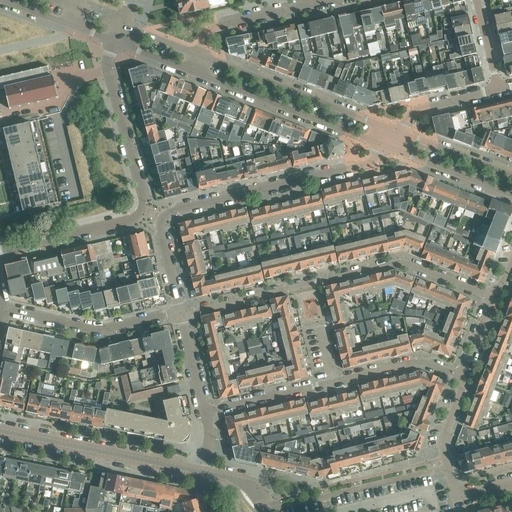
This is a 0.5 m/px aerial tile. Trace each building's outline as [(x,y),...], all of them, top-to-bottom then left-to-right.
[(199,10),(209,8),(208,7),(216,5),(216,6),(221,5),(220,4),(228,2),(227,0),(177,0),(178,0),(176,0),(180,14),(189,13),(200,11),(199,10)] [(412,0),(413,0),(410,1),(415,21),(416,21),(417,25),(425,24),(419,0),(412,0)] [(419,0),(425,24),(426,23),(428,30),(433,29),(430,18),(429,14),(432,13),(429,0),(419,0)] [(429,0),(432,13),(433,18),(440,16),(440,18),(443,17),(441,7),(439,0),(429,0)] [(402,3),(407,23),(415,21),(410,1),(402,3)] [(395,26),(396,30),(401,29),(398,19),(404,18),(400,3),(390,5),(395,26)] [(395,26),(390,5),(380,8),(384,23),(385,29),(395,26)] [(370,10),(373,25),(384,23),(380,8),(379,8),(379,7),(375,8),(375,9),(370,10)] [(375,32),(373,25),(370,10),(365,11),(365,10),(360,11),(360,12),(359,13),(363,28),(364,35),(375,32)] [(494,17),(493,17),(494,23),(495,22),(496,25),(511,21),(511,16),(511,17),(509,11),(493,15),(494,17)] [(349,15),(356,46),(362,45),(358,29),(363,28),(359,13),(358,13),(357,12),(353,13),(354,14),(349,15)] [(349,38),(350,44),(343,46),(345,55),(347,55),(348,59),(359,57),(358,52),(356,46),(349,15),(345,16),(345,14),(338,16),(343,39),(349,38)] [(467,15),(467,14),(446,19),(447,24),(451,23),(452,29),(470,25),(468,18),(467,18),(467,15)] [(324,19),(327,34),(332,33),(334,39),(332,39),(333,45),(339,44),(333,18),(328,20),(328,19),(324,19)] [(315,23),(323,57),(328,58),(323,35),(327,34),(324,19),(320,20),(320,21),(315,23)] [(496,30),(497,35),(511,31),(511,21),(496,25),(497,28),(496,30)] [(306,24),(309,39),(314,37),(318,52),(316,52),(316,55),(323,57),(315,23),(310,24),(310,23),(306,24)] [(298,40),(295,27),(294,25),(293,25),(292,24),(290,25),(289,26),(284,27),(288,43),(298,40)] [(309,39),(306,24),(302,25),(302,26),(297,27),(303,54),(310,53),(308,48),(306,49),(304,40),(309,39)] [(470,25),(452,29),(454,36),(448,37),(448,34),(443,35),(444,42),(448,41),(471,35),(472,35),(470,25)] [(278,29),(273,30),(277,42),(278,50),(282,50),(283,47),(282,46),(281,44),(288,43),(284,27),(282,28),(281,27),(279,27),(278,29)] [(277,42),(273,30),(272,30),(271,29),(269,30),(268,31),(263,32),(262,31),(259,32),(259,33),(257,34),(259,42),(267,40),(268,44),(272,43),(273,49),(278,50),(277,42)] [(511,31),(497,35),(498,41),(500,41),(500,45),(511,42),(511,31)] [(236,47),(247,45),(246,39),(249,38),(248,34),(226,39),(227,46),(227,47),(236,45),(236,47)] [(418,46),(422,45),(421,40),(419,34),(410,36),(413,47),(418,46)] [(471,35),(448,41),(449,45),(453,44),(454,49),(475,44),(474,41),(473,41),(472,37),(471,35)] [(500,48),(501,54),(502,54),(503,55),(511,52),(511,42),(500,45),(501,48),(500,48)] [(450,60),(456,58),(476,54),(475,49),(476,49),(475,44),(454,49),(455,54),(449,55),(450,60)] [(249,53),(249,52),(247,45),(236,47),(236,45),(227,47),(227,48),(229,54),(246,61),(247,60),(249,53)] [(274,70),(275,71),(282,50),(278,50),(276,56),(273,55),(272,58),(264,55),(260,65),(261,65),(261,66),(265,68),(266,67),(270,69),(270,70),(274,71),(274,70)] [(284,74),(285,75),(291,60),(285,57),(288,51),(282,50),(275,71),(280,73),(284,75),(284,74)] [(409,57),(409,56),(408,50),(398,52),(399,58),(401,64),(403,63),(402,59),(409,57)] [(247,60),(255,63),(258,55),(250,52),(249,52),(249,53),(247,60)] [(301,64),(296,62),(300,52),(294,52),(291,60),(285,75),(290,76),(290,77),(294,79),(294,78),(295,79),(301,64)] [(306,84),(311,70),(306,68),(311,57),(310,53),(303,54),(304,57),(305,60),(297,79),(302,81),(301,82),(306,84)] [(511,54),(503,57),(503,59),(504,67),(511,64),(511,54)] [(472,56),(468,57),(474,84),(483,82),(480,68),(475,69),(472,56)] [(462,72),(465,86),(474,84),(468,57),(464,58),(467,71),(462,72)] [(315,86),(325,60),(318,58),(317,63),(319,63),(316,72),(311,70),(306,84),(310,85),(310,84),(315,86)] [(323,90),(328,76),(324,75),(327,65),(330,66),(330,61),(325,60),(315,86),(320,88),(319,89),(323,90)] [(454,61),(450,62),(456,88),(465,86),(462,72),(457,73),(454,61)] [(447,87),(447,90),(456,88),(450,62),(446,63),(449,75),(443,76),(447,87)] [(328,91),(332,93),(343,64),(339,63),(333,78),(328,76),(323,90),(327,92),(328,91)] [(338,96),(342,98),(348,84),(343,82),(350,64),(345,65),(334,93),(339,95),(338,96)] [(412,75),(414,80),(417,95),(422,94),(422,93),(426,92),(420,65),(414,67),(416,74),(412,75)] [(431,67),(434,76),(437,90),(447,87),(443,76),(441,65),(431,67)] [(0,89),(4,88),(50,76),(48,68),(48,66),(2,77),(0,77),(0,89)] [(144,68),(143,66),(128,70),(133,88),(135,88),(144,85),(159,81),(162,73),(152,69),(151,69),(147,70),(146,67),(144,68)] [(394,74),(393,75),(399,102),(409,99),(409,96),(406,85),(401,87),(397,70),(393,71),(394,74)] [(417,95),(414,80),(409,82),(407,71),(403,72),(406,85),(409,96),(413,95),(413,96),(417,95)] [(424,72),(428,92),(433,90),(433,91),(437,90),(434,76),(429,77),(428,71),(424,72)] [(374,73),(382,104),(382,106),(391,104),(386,84),(381,85),(378,72),(374,73)] [(364,105),(369,107),(382,104),(374,73),(371,74),(372,84),(373,84),(370,91),(365,89),(360,104),(362,105),(364,105)] [(355,103),(360,104),(365,89),(367,84),(361,82),(364,75),(361,74),(360,78),(351,100),(356,102),(355,103)] [(169,77),(164,75),(158,91),(168,95),(174,79),(173,79),(173,77),(170,76),(169,77)] [(386,84),(391,104),(399,102),(393,75),(389,75),(391,83),(386,84)] [(52,76),(50,76),(4,88),(9,109),(57,97),(52,76)] [(347,98),(351,100),(360,78),(356,77),(355,80),(355,79),(352,85),(348,84),(342,98),(347,99),(347,98)] [(174,79),(168,95),(178,99),(184,83),(183,83),(183,81),(180,80),(179,81),(174,79)] [(184,83),(178,99),(188,102),(194,87),(190,85),(190,84),(187,82),(186,84),(184,83)] [(138,101),(142,113),(148,111),(147,108),(146,105),(149,104),(144,85),(135,88),(135,89),(134,90),(134,93),(136,93),(137,97),(136,98),(137,101),(138,101)] [(194,87),(188,102),(199,107),(205,91),(200,89),(200,87),(197,87),(196,88),(194,87)] [(214,94),(207,92),(200,110),(213,115),(214,112),(220,97),(219,96),(219,95),(215,93),(214,94)] [(151,107),(152,107),(156,109),(160,98),(155,96),(153,101),(151,107)] [(222,97),(220,97),(214,112),(224,116),(231,101),(226,99),(225,97),(223,96),(222,97)] [(231,101),(224,116),(223,121),(228,123),(229,118),(235,120),(241,104),(236,101),(235,103),(231,101)] [(499,103),(504,128),(509,127),(507,118),(511,117),(508,101),(499,103)] [(504,128),(499,103),(487,106),(491,121),(496,120),(498,129),(504,128)] [(252,108),(241,104),(235,120),(245,125),(252,108)] [(164,105),(162,111),(160,115),(165,117),(168,107),(164,105)] [(491,121),(487,106),(478,108),(481,124),(483,128),(488,127),(486,122),(491,121)] [(147,134),(148,135),(157,132),(152,114),(154,114),(160,116),(160,115),(162,111),(156,109),(152,107),(151,110),(148,111),(142,113),(144,122),(143,123),(144,126),(146,126),(146,130),(145,131),(146,134),(147,134)] [(481,124),(478,108),(468,110),(473,131),(478,130),(477,125),(481,124)] [(253,109),(253,110),(247,125),(257,129),(263,113),(259,111),(259,110),(256,109),(254,110),(253,109)] [(433,120),(436,132),(437,134),(475,149),(479,138),(473,136),(466,133),(465,129),(470,128),(466,111),(434,118),(433,120)] [(183,116),(173,112),(171,117),(181,121),(183,116)] [(265,114),(263,113),(257,129),(268,133),(274,117),(269,116),(270,114),(265,113),(265,114)] [(194,120),(183,116),(181,121),(192,126),(194,120)] [(166,117),(165,130),(176,127),(178,122),(166,117)] [(279,119),(274,117),(268,133),(278,137),(284,121),(283,121),(283,119),(280,118),(279,119)] [(38,120),(16,125),(19,136),(40,130),(38,120)] [(286,122),(284,121),(278,137),(288,141),(290,138),(289,137),(294,125),(290,123),(289,122),(287,121),(286,122)] [(178,122),(176,127),(176,128),(189,133),(191,127),(178,122)] [(71,131),(79,129),(78,123),(70,126),(66,126),(68,132),(71,131)] [(0,140),(19,136),(16,125),(0,129),(0,140)] [(295,126),(294,125),(289,137),(290,138),(298,141),(300,137),(307,140),(310,131),(308,131),(308,129),(305,128),(304,129),(299,127),(299,126),(296,125),(295,126)] [(190,136),(196,137),(198,131),(193,128),(190,136)] [(79,129),(71,131),(68,132),(69,138),(72,137),(81,135),(79,129)] [(21,146),(43,141),(40,130),(19,136),(21,146)] [(216,139),(216,138),(218,134),(208,130),(205,137),(216,139)] [(157,132),(148,135),(149,140),(148,142),(149,144),(150,145),(151,145),(166,142),(163,131),(157,132)] [(490,150),(496,135),(490,133),(485,131),(485,133),(482,132),(480,137),(483,138),(479,146),(481,147),(481,148),(484,149),(485,148),(490,150)] [(218,132),(218,134),(216,138),(227,141),(229,136),(218,132)] [(321,136),(313,132),(310,141),(318,144),(321,136)] [(229,134),(229,136),(227,141),(227,142),(228,141),(230,141),(235,142),(238,142),(240,138),(229,134)] [(82,141),(81,135),(72,137),(69,138),(71,144),(74,143),(82,141)] [(321,136),(318,144),(320,145),(320,146),(323,159),(327,159),(342,156),(343,143),(322,135),(321,136)] [(500,154),(506,139),(497,135),(496,135),(490,150),(495,152),(495,153),(498,154),(499,154),(500,154)] [(0,150),(21,146),(19,136),(0,140),(0,150)] [(194,148),(199,147),(197,139),(187,139),(190,155),(195,154),(194,148)] [(207,140),(197,139),(199,147),(199,148),(206,146),(208,147),(207,140)] [(511,141),(506,139),(500,154),(501,154),(502,156),(505,157),(506,156),(510,158),(511,153),(511,141)] [(153,155),(175,150),(173,140),(166,142),(151,145),(152,150),(151,150),(152,155),(153,155)] [(45,151),(43,141),(21,146),(24,156),(45,151)] [(75,149),(84,147),(82,141),(74,143),(71,144),(72,150),(75,149)] [(234,158),(239,179),(242,179),(244,179),(248,179),(248,177),(243,156),(238,157),(238,156),(237,156),(236,153),(239,152),(237,148),(236,148),(235,142),(230,141),(230,142),(231,147),(234,158)] [(291,167),(286,146),(279,145),(282,157),(281,158),(281,159),(275,161),(277,170),(279,170),(280,171),(283,170),(284,169),(291,167)] [(0,150),(0,153),(2,161),(24,156),(21,146),(0,150)] [(270,155),(265,157),(268,172),(270,172),(271,173),(274,172),(275,171),(277,170),(275,161),(273,155),(274,154),(272,146),(268,146),(270,155)] [(286,146),(291,167),(298,166),(304,165),(304,164),(307,163),(305,154),(298,156),(297,152),(296,152),(294,147),(286,146)] [(312,153),(305,154),(307,163),(311,162),(311,163),(317,162),(317,161),(323,159),(320,146),(311,148),(312,153)] [(84,147),(75,149),(72,150),(73,155),(77,155),(85,153),(84,147)] [(156,165),(156,166),(172,161),(171,156),(182,153),(181,148),(175,150),(153,155),(155,160),(153,160),(155,165),(156,165)] [(26,166),(48,161),(45,151),(24,156),(26,166)] [(85,153),(77,155),(73,155),(75,161),(78,161),(86,159),(85,153)] [(243,156),(248,177),(252,176),(253,177),(256,176),(257,175),(258,175),(254,159),(250,160),(248,153),(243,154),(243,156)] [(26,166),(24,156),(2,161),(4,172),(26,166)] [(266,173),(268,172),(265,157),(256,159),(260,174),(261,174),(262,175),(265,174),(266,173)] [(225,161),(229,181),(233,181),(235,181),(238,181),(238,179),(239,179),(234,158),(225,161)] [(76,167),(79,166),(88,164),(86,159),(78,161),(75,161),(76,167)] [(226,182),(228,182),(224,166),(219,167),(217,159),(212,160),(214,169),(218,184),(221,184),(222,185),(227,183),(226,182)] [(159,175),(159,176),(175,171),(173,166),(180,164),(179,160),(172,161),(156,166),(157,170),(156,171),(157,174),(159,175)] [(50,172),(48,161),(26,166),(29,177),(50,172)] [(202,162),(203,165),(208,187),(212,186),(212,187),(217,186),(217,185),(218,184),(214,169),(209,170),(207,161),(202,162)] [(89,170),(88,164),(79,166),(76,167),(78,173),(81,172),(89,170)] [(195,172),(198,189),(200,189),(201,190),(204,189),(205,188),(208,187),(203,165),(193,167),(195,172)] [(4,172),(7,181),(7,182),(29,177),(26,166),(4,172)] [(162,184),(162,186),(178,181),(176,176),(192,171),(191,167),(187,168),(175,171),(159,176),(160,180),(159,181),(160,184),(162,184)] [(78,173),(79,179),(82,178),(91,176),(89,170),(81,172),(78,173)] [(410,170),(404,171),(408,185),(422,191),(428,177),(423,175),(422,173),(419,172),(418,173),(410,170)] [(394,173),(397,188),(408,185),(404,171),(400,172),(400,171),(394,173)] [(31,187),(53,182),(50,172),(29,177),(31,187)] [(388,175),(383,176),(387,190),(397,188),(394,173),(388,174),(388,175)] [(91,176),(82,178),(79,179),(80,185),(84,184),(92,182),(91,176)] [(377,176),(372,178),(376,193),(387,190),(383,176),(378,178),(377,176)] [(31,187),(29,177),(7,182),(9,192),(31,187)] [(428,177),(422,191),(432,195),(437,183),(438,181),(437,180),(436,179),(434,178),(432,179),(428,177)] [(376,193),(372,178),(368,178),(368,180),(362,181),(366,195),(376,193)] [(162,186),(162,187),(161,188),(162,191),(163,192),(165,199),(181,194),(188,193),(187,188),(180,190),(178,181),(162,186)] [(360,181),(350,183),(351,186),(350,186),(351,190),(352,190),(353,195),(355,201),(361,200),(360,196),(364,196),(360,181)] [(55,192),(53,182),(31,187),(34,197),(55,192)] [(85,190),(93,188),(92,182),(84,184),(80,185),(82,191),(85,190)] [(340,185),(344,201),(348,200),(349,203),(355,201),(353,195),(352,190),(351,190),(350,186),(351,186),(350,183),(340,185)] [(442,185),(437,183),(432,195),(432,197),(442,201),(447,186),(442,184),(442,185)] [(340,185),(330,187),(331,191),(331,195),(333,194),(334,200),(333,200),(335,206),(341,205),(340,201),(344,201),(340,185)] [(447,186),(442,201),(452,205),(457,191),(452,189),(452,188),(447,186)] [(9,192),(12,203),(34,197),(31,187),(9,192)] [(321,190),(324,205),(328,204),(329,208),(335,206),(333,200),(334,200),(333,194),(331,195),(331,191),(330,187),(321,190)] [(95,194),(93,188),(85,190),(82,191),(83,196),(86,196),(95,194)] [(460,191),(454,205),(464,209),(470,195),(460,191)] [(55,192),(34,197),(36,208),(58,202),(55,192)] [(68,203),(69,208),(97,202),(95,194),(86,196),(83,196),(84,199),(68,203)] [(323,209),(319,194),(309,197),(312,212),(323,209)] [(480,199),(470,195),(464,209),(475,213),(480,199)] [(12,203),(14,213),(36,208),(34,197),(12,203)] [(309,197),(299,199),(299,202),(300,206),(301,206),(302,211),(303,217),(309,216),(308,213),(312,212),(309,197)] [(299,202),(299,199),(289,201),(292,217),(296,216),(297,219),(303,217),(302,211),(301,206),(300,206),(299,202)] [(485,217),(490,204),(487,203),(487,201),(480,199),(475,213),(485,217)] [(511,207),(491,200),(490,204),(485,217),(482,225),(481,225),(477,229),(476,232),(477,233),(476,234),(474,239),(472,244),(495,252),(500,241),(506,226),(505,226),(508,219),(509,219),(511,209),(511,207)] [(289,201),(279,204),(283,219),(287,218),(288,220),(293,219),(292,217),(289,201)] [(401,204),(400,209),(406,212),(408,202),(400,203),(401,204)] [(283,219),(279,204),(269,206),(270,209),(270,213),(271,213),(273,218),(272,219),(274,224),(280,223),(279,220),(283,219)] [(269,206),(259,208),(263,224),(266,223),(267,226),(274,224),(272,219),(273,218),(271,213),(270,213),(270,209),(269,206)] [(235,211),(238,226),(238,227),(245,226),(245,224),(249,223),(246,208),(235,211)] [(263,224),(259,208),(249,211),(252,226),(263,224)] [(423,220),(425,214),(426,212),(420,210),(417,217),(423,220)] [(235,211),(225,213),(225,215),(226,220),(227,219),(228,225),(229,231),(235,230),(234,227),(238,226),(235,211)] [(225,213),(215,215),(219,230),(222,230),(223,233),(229,231),(228,225),(227,219),(226,220),(225,215),(225,213)] [(393,217),(392,213),(380,216),(382,226),(384,225),(384,223),(385,222),(384,219),(393,217)] [(420,220),(403,213),(401,217),(419,224),(420,220)] [(433,223),(435,218),(425,214),(423,220),(433,223)] [(215,215),(205,218),(209,233),(219,230),(215,215)] [(435,218),(433,223),(443,228),(447,219),(436,215),(435,218)] [(205,218),(191,221),(194,233),(201,231),(202,234),(209,233),(205,218)] [(362,224),(365,237),(367,236),(366,232),(367,232),(366,224),(371,222),(370,218),(361,220),(362,224)] [(178,224),(182,243),(193,240),(192,234),(194,233),(191,221),(178,224)] [(457,227),(447,223),(445,228),(456,232),(457,227)] [(468,231),(457,227),(456,232),(466,236),(468,231)] [(468,230),(468,231),(466,236),(474,239),(476,234),(468,230)] [(405,231),(398,232),(402,248),(404,247),(409,249),(414,235),(405,231)] [(386,238),(389,251),(402,248),(398,232),(395,233),(395,236),(386,238)] [(125,249),(130,248),(146,244),(143,233),(127,236),(122,238),(125,249)] [(415,233),(414,235),(409,249),(418,252),(419,253),(425,238),(420,236),(420,235),(415,233)] [(381,234),(375,235),(376,240),(375,241),(376,246),(378,246),(379,250),(378,250),(379,252),(379,253),(389,251),(386,238),(385,235),(381,236),(381,234)] [(298,235),(293,237),(297,250),(302,249),(299,239),(298,235)] [(365,241),(369,256),(379,253),(379,252),(378,250),(379,250),(378,246),(376,246),(375,241),(376,240),(375,235),(368,236),(369,240),(365,241)] [(111,252),(112,252),(109,240),(103,242),(106,254),(111,252)] [(185,252),(186,255),(200,252),(198,241),(183,244),(185,252)] [(348,258),(349,261),(358,258),(357,252),(355,243),(351,244),(350,241),(344,242),(345,248),(346,254),(347,253),(348,258)] [(365,241),(355,243),(357,252),(358,258),(369,256),(365,241)] [(434,249),(436,244),(430,241),(429,245),(426,244),(422,252),(420,258),(429,262),(430,259),(431,259),(432,255),(431,254),(432,252),(433,249),(434,249)] [(103,242),(98,243),(101,255),(106,254),(103,242)] [(339,263),(349,261),(348,258),(347,253),(346,254),(345,248),(344,242),(338,244),(339,247),(335,248),(336,252),(339,263)] [(92,245),(96,261),(98,271),(111,268),(110,264),(114,263),(113,256),(112,252),(111,252),(106,254),(101,255),(98,243),(92,245)] [(146,244),(130,248),(131,252),(133,259),(148,255),(146,244)] [(325,261),(326,264),(336,262),(333,246),(329,247),(328,244),(322,246),(323,251),(323,252),(324,257),(325,257),(326,261),(325,261)] [(438,266),(444,251),(441,249),(442,246),(436,244),(434,249),(433,249),(432,252),(431,254),(432,255),(431,259),(430,259),(429,262),(438,266)] [(86,263),(96,261),(92,245),(82,247),(84,252),(86,263)] [(313,252),(316,266),(326,264),(325,261),(326,261),(325,257),(324,257),(323,252),(323,251),(322,246),(316,247),(316,250),(312,251),(313,252)] [(82,247),(73,249),(79,278),(84,277),(81,264),(86,263),(84,252),(82,247)] [(490,266),(494,254),(479,248),(478,252),(475,260),(478,261),(490,266)] [(453,256),(455,251),(449,249),(448,252),(444,251),(438,266),(448,269),(449,266),(450,266),(451,262),(450,262),(452,256),(453,256)] [(61,252),(65,268),(69,267),(72,280),(78,279),(71,250),(61,252)] [(302,254),(306,269),(316,266),(313,252),(312,251),(302,254)] [(457,273),(463,258),(459,257),(461,254),(458,252),(455,251),(453,256),(452,256),(450,262),(451,262),(450,266),(449,266),(448,269),(457,273)] [(63,279),(64,282),(68,281),(65,268),(61,252),(27,260),(30,274),(39,272),(47,270),(48,276),(48,277),(52,276),(56,275),(58,281),(63,279)] [(188,266),(200,263),(203,262),(200,252),(186,255),(188,266)] [(292,256),(296,271),(306,269),(302,254),(292,256)] [(119,255),(113,256),(114,263),(127,260),(126,256),(120,258),(119,255)] [(281,259),(285,274),(296,271),(292,256),(281,259)] [(274,274),(275,276),(285,274),(281,259),(277,259),(277,257),(270,258),(272,264),(271,264),(272,269),(274,269),(275,273),(274,274)] [(153,272),(151,264),(149,258),(136,261),(137,266),(134,267),(136,276),(153,272)] [(261,264),(265,279),(275,276),(274,274),(275,273),(274,269),(272,269),(271,264),(272,264),(270,258),(264,260),(265,263),(261,264)] [(470,278),(475,266),(466,263),(467,260),(463,258),(457,273),(470,278)] [(27,260),(4,266),(8,280),(30,274),(27,260)] [(490,266),(478,261),(476,266),(475,266),(470,278),(483,283),(490,266)] [(203,262),(200,263),(188,266),(191,277),(200,274),(206,273),(203,262)] [(253,281),(253,284),(263,281),(260,266),(256,267),(255,264),(249,265),(251,271),(250,271),(251,277),(252,276),(253,280),(253,281)] [(240,270),(244,286),(253,284),(253,281),(253,280),(252,276),(251,277),(250,271),(251,271),(249,265),(243,267),(244,270),(240,270)] [(229,273),(233,288),(244,286),(240,270),(229,273)] [(391,278),(393,286),(401,289),(403,282),(401,281),(404,274),(395,270),(391,271),(393,278),(391,278)] [(391,271),(381,273),(385,289),(385,290),(391,289),(390,287),(393,286),(391,278),(393,278),(391,271)] [(219,273),(219,275),(223,291),(233,288),(229,273),(224,274),(224,272),(219,273)] [(373,288),(375,294),(381,293),(380,290),(385,289),(381,273),(371,276),(371,278),(372,283),(373,283),(374,288),(373,288)] [(31,286),(32,290),(34,298),(35,303),(37,303),(37,304),(42,303),(42,302),(46,301),(43,289),(41,279),(40,278),(39,274),(34,275),(37,285),(31,286)] [(415,278),(404,274),(401,281),(403,282),(401,289),(404,290),(403,292),(408,294),(415,278)] [(206,282),(209,294),(223,291),(219,275),(215,276),(216,279),(206,282)] [(209,294),(206,282),(205,282),(204,276),(191,279),(196,297),(209,294)] [(371,276),(360,278),(364,293),(368,293),(368,296),(375,294),(373,288),(374,288),(373,283),(372,283),(371,278),(371,276)] [(19,296),(19,298),(21,298),(26,297),(27,300),(34,298),(32,290),(26,291),(23,278),(8,282),(12,296),(15,297),(19,296)] [(137,282),(138,284),(142,300),(158,296),(159,296),(154,278),(137,282)] [(350,281),(353,296),(364,293),(360,278),(350,281)] [(424,285),(426,282),(416,278),(411,293),(414,294),(413,298),(419,300),(421,295),(423,289),(422,289),(424,285)] [(350,281),(336,284),(339,296),(348,294),(349,297),(353,296),(350,281)] [(429,300),(435,285),(426,282),(424,285),(422,289),(423,289),(421,295),(419,300),(424,302),(425,299),(429,300)] [(142,300),(138,284),(127,287),(131,303),(135,302),(136,303),(140,302),(140,300),(142,300)] [(336,284),(324,287),(328,305),(339,303),(337,296),(339,296),(336,284)] [(443,292),(444,289),(435,285),(429,300),(433,302),(432,305),(437,307),(440,302),(442,297),(441,296),(443,292)] [(43,289),(46,301),(47,305),(54,304),(55,304),(55,303),(55,302),(58,302),(55,292),(54,287),(43,289)] [(127,287),(116,289),(120,305),(121,305),(122,306),(126,305),(126,304),(129,303),(130,304),(131,304),(131,303),(127,287)] [(120,305),(116,289),(115,288),(103,292),(107,308),(113,307),(113,308),(119,307),(119,305),(120,305)] [(55,292),(58,302),(59,307),(59,308),(60,308),(66,306),(67,306),(67,305),(70,304),(68,294),(66,289),(55,292)] [(449,305),(454,293),(444,289),(443,292),(441,296),(442,297),(440,302),(437,307),(443,309),(444,306),(448,308),(449,305)] [(68,294),(70,304),(71,309),(71,310),(72,310),(78,308),(79,308),(79,307),(82,307),(79,295),(78,292),(68,294)] [(90,295),(93,308),(94,311),(95,311),(96,312),(103,310),(102,309),(105,309),(101,292),(90,295)] [(79,295),(82,307),(83,310),(83,311),(84,311),(90,310),(90,309),(91,309),(91,308),(93,308),(90,295),(90,293),(79,295)] [(463,302),(469,305),(471,300),(454,293),(449,305),(455,308),(457,309),(459,303),(462,304),(463,302)] [(273,314),(280,312),(283,312),(281,305),(283,305),(282,303),(289,301),(288,296),(270,300),(273,314)] [(405,303),(397,300),(393,308),(402,311),(405,303)] [(281,319),(293,316),(289,301),(282,303),(283,305),(281,305),(283,312),(280,312),(281,319)] [(328,305),(331,315),(333,315),(338,314),(337,313),(342,312),(343,312),(349,311),(347,305),(344,305),(343,302),(339,303),(328,305)] [(452,315),(463,320),(469,305),(463,302),(462,304),(459,303),(457,309),(455,308),(452,315)] [(255,307),(258,322),(263,321),(263,322),(269,321),(268,317),(271,316),(268,304),(255,307)] [(370,318),(369,314),(368,305),(361,307),(364,319),(370,318)] [(248,322),(249,328),(256,326),(255,323),(258,322),(255,307),(245,309),(246,312),(245,312),(246,317),(247,317),(248,322)] [(402,311),(393,308),(390,307),(388,312),(400,316),(402,311)] [(235,312),(239,327),(242,326),(243,329),(249,328),(248,322),(247,317),(246,317),(245,312),(246,312),(245,309),(235,312)] [(434,314),(425,310),(422,316),(432,320),(434,314)] [(333,315),(331,315),(333,325),(348,321),(347,318),(350,317),(349,311),(343,312),(342,312),(337,313),(338,314),(333,315)] [(213,328),(215,327),(222,326),(219,312),(201,316),(202,322),(209,320),(210,322),(211,322),(213,328)] [(222,315),(225,327),(228,326),(229,330),(235,328),(239,327),(235,312),(222,315)] [(458,327),(460,328),(463,320),(452,315),(449,314),(448,317),(445,316),(443,321),(448,323),(448,324),(453,326),(454,325),(458,327)] [(278,319),(281,331),(296,328),(293,316),(281,319),(278,319)] [(384,327),(383,321),(382,317),(376,319),(377,323),(379,322),(380,328),(384,327)] [(398,317),(390,317),(392,325),(400,323),(398,317)] [(511,330),(511,331),(511,330),(511,320),(504,317),(501,327),(503,327),(503,328),(507,330),(508,328),(511,329),(511,330)] [(217,334),(215,327),(213,328),(211,322),(210,322),(209,320),(202,322),(206,337),(217,334)] [(365,322),(367,333),(374,331),(371,320),(365,322)] [(445,332),(457,337),(460,328),(458,327),(454,325),(453,326),(448,324),(448,323),(443,321),(440,327),(444,328),(442,331),(445,332)] [(18,347),(22,330),(21,330),(21,329),(17,328),(17,329),(8,327),(5,343),(18,347)] [(349,338),(355,336),(354,330),(350,331),(350,327),(334,331),(337,341),(339,340),(339,341),(343,340),(343,338),(349,337),(349,338)] [(501,327),(497,336),(511,342),(511,340),(511,330),(511,331),(511,330),(511,329),(508,328),(507,330),(503,328),(503,327),(501,327)] [(296,337),(298,337),(296,328),(281,331),(282,333),(278,334),(280,341),(286,340),(291,339),(291,338),(296,337)] [(27,331),(22,330),(18,347),(17,353),(15,361),(20,362),(23,348),(29,349),(33,333),(32,333),(32,331),(29,330),(27,331)] [(409,337),(412,349),(422,346),(425,330),(416,332),(416,335),(409,337)] [(425,330),(422,346),(432,350),(437,337),(437,335),(425,330)] [(40,352),(44,335),(39,334),(38,333),(35,332),(35,333),(33,333),(29,349),(40,352)] [(164,361),(157,363),(158,367),(173,363),(172,359),(173,359),(167,334),(165,332),(157,334),(156,333),(153,334),(152,335),(151,335),(155,352),(155,354),(161,352),(162,354),(162,353),(164,361)] [(445,349),(451,352),(457,337),(445,332),(443,340),(445,341),(443,346),(445,347),(445,349)] [(208,348),(223,345),(220,333),(217,334),(206,337),(208,348)] [(47,336),(44,335),(40,352),(51,354),(54,338),(55,336),(48,334),(47,336)] [(149,353),(155,352),(151,335),(150,336),(149,334),(145,335),(145,337),(140,338),(144,354),(145,358),(150,357),(149,353)] [(399,348),(401,355),(411,353),(407,334),(396,337),(398,343),(397,343),(398,348),(399,348)] [(339,340),(337,341),(339,350),(350,347),(354,346),(353,343),(356,342),(355,336),(349,338),(349,337),(343,338),(343,340),(339,341),(339,340)] [(497,336),(492,349),(503,353),(504,353),(507,345),(510,346),(511,342),(497,336)] [(61,358),(61,357),(65,340),(64,340),(64,339),(59,337),(59,339),(54,338),(51,354),(48,363),(47,368),(51,369),(53,364),(54,365),(55,360),(55,356),(61,358)] [(285,347),(286,349),(300,345),(298,337),(296,337),(291,338),(291,339),(286,340),(280,341),(281,348),(285,347)] [(387,342),(390,358),(401,355),(399,348),(398,348),(397,343),(398,343),(396,337),(390,338),(391,341),(387,342)] [(437,337),(432,350),(449,357),(451,352),(445,349),(445,347),(443,346),(445,341),(443,340),(437,337)] [(131,340),(129,341),(133,357),(144,354),(140,338),(135,339),(135,338),(131,339),(131,340)] [(72,359),(76,343),(71,342),(70,340),(67,339),(66,341),(65,340),(61,357),(72,359)] [(123,342),(118,343),(122,359),(133,357),(129,341),(128,341),(128,339),(123,340),(123,342)] [(376,345),(380,360),(390,358),(387,342),(376,345)] [(81,344),(76,343),(72,359),(83,362),(86,345),(85,345),(85,343),(82,343),(81,344)] [(109,345),(108,345),(112,361),(122,359),(118,343),(114,344),(113,343),(109,344),(109,345)] [(93,368),(93,364),(97,348),(92,347),(92,345),(88,344),(87,345),(86,345),(83,362),(88,363),(87,366),(93,368)] [(93,368),(91,373),(90,379),(96,377),(97,370),(98,371),(100,364),(112,361),(108,345),(107,346),(106,344),(102,345),(102,347),(97,348),(93,364),(93,368)] [(223,345),(208,348),(210,357),(212,357),(213,357),(217,356),(217,355),(222,354),(228,353),(227,346),(223,347),(223,345)] [(300,345),(286,349),(288,361),(291,360),(291,359),(302,356),(300,345)] [(366,347),(369,362),(380,360),(376,345),(366,347)] [(247,352),(248,356),(256,355),(254,346),(248,347),(249,352),(247,352)] [(350,347),(339,350),(343,369),(355,366),(353,354),(351,354),(350,347)] [(353,354),(355,366),(369,362),(366,347),(361,348),(362,352),(353,354)] [(492,349),(488,358),(491,359),(490,360),(495,362),(496,360),(500,362),(500,363),(506,365),(508,359),(505,358),(507,354),(504,353),(503,353),(492,349)] [(15,361),(17,353),(9,351),(8,352),(3,351),(1,357),(15,361)] [(212,357),(210,357),(212,366),(227,363),(227,360),(230,359),(228,353),(222,354),(217,355),(217,356),(213,357),(212,357)] [(240,358),(240,363),(239,360),(233,362),(234,366),(240,364),(240,365),(246,357),(246,356),(240,357),(240,358)] [(306,372),(302,356),(291,359),(291,360),(293,366),(296,365),(298,372),(299,372),(300,373),(306,372)] [(26,363),(32,365),(37,366),(38,360),(28,357),(26,363)] [(485,367),(499,373),(509,377),(511,373),(504,370),(506,365),(500,363),(500,362),(496,360),(495,362),(490,360),(491,359),(488,358),(485,367)] [(38,360),(37,366),(46,368),(48,361),(38,359),(38,360)] [(20,364),(3,360),(2,363),(0,364),(0,367),(1,368),(1,369),(17,373),(20,364)] [(173,363),(158,367),(153,368),(128,373),(132,391),(143,389),(143,387),(146,386),(145,382),(160,379),(161,385),(177,381),(173,363)] [(227,363),(212,366),(215,377),(227,374),(227,375),(230,374),(227,363)] [(269,367),(273,381),(286,378),(283,366),(280,367),(279,363),(273,365),(273,366),(269,367)] [(68,373),(70,367),(70,365),(66,364),(65,368),(60,366),(59,371),(68,373)] [(265,364),(258,366),(259,372),(260,372),(261,377),(260,378),(261,382),(262,382),(262,384),(273,382),(273,381),(269,367),(266,367),(265,364)] [(307,377),(306,372),(300,373),(299,372),(298,372),(296,365),(293,366),(286,368),(289,382),(307,377)] [(249,371),(253,386),(253,387),(262,384),(262,382),(261,382),(260,378),(261,377),(260,372),(259,372),(258,366),(252,367),(253,371),(249,371)] [(81,370),(70,367),(68,373),(73,374),(79,376),(81,371),(81,370)] [(481,378),(480,381),(494,387),(499,373),(485,367),(481,376),(481,377),(481,378)] [(17,373),(1,369),(0,370),(0,378),(11,382),(14,382),(15,383),(17,373)] [(239,389),(253,386),(249,371),(245,372),(239,373),(240,377),(236,378),(239,389)] [(424,385),(428,374),(420,371),(416,372),(420,389),(420,390),(423,391),(425,386),(424,385)] [(416,372),(406,374),(410,393),(417,391),(416,389),(420,389),(416,372)] [(227,374),(215,377),(219,393),(225,391),(225,390),(227,389),(225,382),(228,381),(227,375),(227,374)] [(410,393),(406,374),(396,376),(400,392),(400,393),(404,393),(404,394),(410,393)] [(445,381),(428,374),(424,385),(425,386),(429,387),(429,389),(440,394),(445,381)] [(396,376),(386,379),(387,381),(386,381),(387,386),(389,385),(390,391),(389,391),(391,397),(397,396),(396,393),(400,392),(396,376)] [(11,382),(0,378),(0,393),(9,396),(10,391),(12,392),(14,382),(11,382)] [(387,381),(386,379),(377,381),(380,396),(384,396),(384,399),(391,397),(389,391),(390,391),(389,385),(387,386),(386,381),(387,381)] [(220,398),(238,394),(235,380),(228,381),(225,382),(227,389),(225,390),(225,391),(219,393),(220,398)] [(377,381),(367,383),(368,386),(367,386),(368,390),(369,390),(371,395),(370,395),(372,402),(378,400),(377,397),(380,396),(377,381)] [(489,401),(494,387),(480,381),(478,385),(477,386),(478,386),(474,395),(489,401)] [(9,396),(0,393),(0,405),(5,407),(5,408),(8,409),(9,408),(12,408),(15,396),(17,383),(15,383),(14,382),(12,392),(10,391),(9,396)] [(14,410),(17,411),(18,409),(23,410),(28,391),(23,390),(22,392),(17,391),(19,390),(20,384),(17,383),(15,396),(12,408),(13,408),(14,410)] [(44,384),(40,384),(39,383),(36,395),(30,394),(26,411),(27,412),(28,413),(31,414),(32,413),(37,414),(41,396),(44,384)] [(368,386),(367,383),(358,386),(361,401),(365,400),(365,403),(372,402),(370,395),(371,395),(369,390),(368,390),(367,386),(368,386)] [(169,395),(172,394),(180,392),(178,385),(167,387),(169,395)] [(423,397),(421,402),(435,407),(440,394),(429,389),(425,398),(423,397)] [(69,402),(63,401),(59,418),(60,419),(61,420),(64,421),(65,420),(70,421),(74,403),(75,397),(76,391),(72,390),(71,396),(70,396),(69,402)] [(349,406),(350,412),(357,410),(356,407),(360,406),(356,391),(346,394),(346,395),(346,396),(347,400),(348,400),(350,405),(349,406)] [(81,423),(85,405),(87,393),(81,392),(79,404),(74,403),(70,421),(71,421),(72,422),(75,423),(76,422),(81,423)] [(107,409),(109,398),(110,393),(104,392),(102,404),(96,403),(96,408),(92,425),(93,425),(94,427),(97,427),(98,427),(102,428),(106,408),(107,409)] [(346,394),(336,396),(340,411),(343,410),(344,413),(350,412),(349,406),(350,405),(348,400),(347,400),(346,396),(346,395),(346,394)] [(507,408),(511,397),(505,394),(501,405),(507,408)] [(474,395),(471,404),(473,405),(472,406),(477,408),(478,406),(482,408),(482,409),(488,411),(490,405),(487,404),(489,401),(474,395)] [(52,399),(41,396),(37,414),(38,414),(39,415),(42,416),(43,415),(48,416),(52,399)] [(326,398),(330,414),(333,413),(334,416),(340,414),(340,411),(336,396),(326,398)] [(150,437),(164,440),(179,443),(180,443),(181,443),(183,443),(184,443),(185,442),(186,442),(187,441),(188,440),(188,439),(189,439),(189,437),(189,436),(190,435),(190,433),(190,432),(181,397),(162,401),(167,421),(153,418),(150,437)] [(326,398),(316,401),(317,403),(316,403),(317,407),(318,407),(320,412),(319,413),(321,419),(327,417),(326,414),(330,414),(326,398)] [(54,417),(59,418),(63,401),(52,399),(48,416),(49,416),(50,418),(53,418),(54,417)] [(304,399),(294,401),(294,403),(295,408),(296,407),(297,413),(298,419),(305,418),(304,415),(307,414),(304,399)] [(284,403),(288,419),(290,418),(291,421),(298,419),(297,413),(296,407),(295,408),(294,403),(294,401),(284,403)] [(317,403),(316,401),(307,403),(310,418),(313,418),(314,421),(321,419),(319,413),(320,412),(318,407),(317,407),(316,403),(317,403)] [(435,407),(421,402),(417,412),(431,417),(435,407)] [(284,403),(274,406),(275,408),(274,408),(275,412),(276,412),(278,417),(277,418),(278,424),(285,423),(285,419),(288,419),(284,403)] [(471,404),(467,414),(481,419),(483,416),(486,417),(488,411),(482,409),(482,408),(478,406),(477,408),(472,406),(473,405),(471,404)] [(96,408),(85,405),(81,423),(82,423),(83,425),(86,425),(87,424),(92,425),(96,408)] [(265,408),(268,423),(271,423),(272,426),(278,424),(277,418),(278,417),(276,412),(275,412),(274,408),(275,408),(274,406),(265,408)] [(153,418),(107,409),(106,408),(102,428),(150,437),(153,418)] [(265,408),(255,410),(255,413),(256,417),(257,417),(258,422),(259,429),(266,427),(265,424),(268,423),(265,408)] [(375,418),(383,416),(382,409),(374,411),(375,418)] [(246,413),(248,424),(249,428),(252,427),(252,430),(259,429),(258,422),(257,417),(256,417),(255,413),(255,410),(246,413)] [(429,422),(431,417),(417,412),(414,410),(411,411),(407,412),(404,413),(404,415),(413,418),(412,420),(410,419),(409,424),(426,431),(429,422)] [(375,418),(374,411),(364,413),(366,420),(375,418)] [(246,413),(230,416),(232,423),(234,423),(235,425),(241,424),(241,426),(248,424),(246,413)] [(467,414),(463,424),(477,430),(481,419),(467,414)] [(229,436),(243,433),(241,426),(241,424),(235,425),(234,423),(232,423),(230,416),(225,417),(226,425),(229,436)] [(372,421),(360,424),(362,429),(362,430),(374,427),(374,426),(372,421)] [(506,424),(496,427),(498,433),(508,431),(506,424)] [(466,428),(462,426),(457,439),(466,441),(466,438),(466,428)] [(343,429),(345,436),(351,434),(351,432),(350,427),(343,429)] [(475,432),(466,428),(466,438),(476,435),(475,432)] [(327,433),(329,440),(335,439),(333,431),(327,433)] [(417,453),(424,437),(410,431),(408,437),(402,435),(399,435),(404,450),(409,449),(411,450),(411,452),(414,453),(416,452),(417,453)] [(245,432),(243,433),(229,436),(231,447),(247,443),(245,432)] [(327,433),(321,435),(323,442),(329,440),(327,433)] [(399,435),(388,438),(392,455),(399,454),(398,452),(404,450),(399,435)] [(371,438),(365,440),(370,461),(377,459),(376,458),(381,457),(377,441),(372,442),(371,438)] [(392,455),(388,438),(377,441),(381,457),(386,455),(386,457),(392,455)] [(505,461),(500,442),(499,439),(495,440),(496,446),(491,447),(490,447),(495,463),(496,463),(497,464),(500,463),(501,462),(505,461)] [(511,458),(511,444),(511,442),(511,439),(500,442),(505,461),(506,460),(507,461),(511,460),(511,459),(511,458)] [(296,440),(292,441),(290,449),(289,455),(285,470),(284,471),(296,474),(300,456),(300,450),(294,449),(296,441),(296,440)] [(359,445),(354,447),(359,463),(363,461),(364,463),(370,461),(365,440),(358,441),(359,445)] [(249,443),(247,443),(231,447),(234,458),(236,460),(251,464),(257,465),(257,464),(259,452),(260,452),(261,447),(255,449),(251,448),(250,442),(249,443)] [(490,447),(491,447),(489,442),(484,443),(486,449),(480,450),(484,466),(485,466),(486,467),(490,466),(491,464),(495,463),(490,447)] [(344,449),(348,467),(353,466),(354,464),(359,463),(354,447),(350,448),(349,444),(342,446),(343,450),(344,449)] [(474,469),(469,453),(468,448),(463,450),(464,454),(459,456),(459,457),(458,457),(458,458),(459,465),(460,465),(461,465),(463,472),(464,472),(464,473),(470,471),(469,470),(474,469)] [(332,452),(333,457),(336,469),(341,467),(342,469),(348,467),(344,449),(343,450),(332,452)] [(267,454),(260,452),(259,452),(257,464),(264,465),(265,467),(270,468),(274,452),(268,450),(267,454)] [(480,467),(484,466),(480,450),(469,453),(474,469),(475,469),(476,470),(480,469),(480,467)] [(289,455),(281,453),(274,452),(270,468),(276,469),(277,468),(285,470),(289,455)] [(309,476),(312,460),(311,458),(300,456),(296,474),(301,475),(302,474),(309,476)] [(336,469),(333,457),(322,460),(326,476),(327,475),(328,477),(333,475),(333,474),(337,473),(336,469)] [(320,458),(312,460),(309,476),(315,477),(315,479),(319,479),(322,479),(322,477),(324,476),(320,458)] [(15,479),(19,462),(19,460),(14,459),(13,461),(7,459),(3,478),(15,480),(15,479)] [(28,481),(32,465),(31,464),(31,463),(25,461),(25,463),(19,462),(15,479),(28,481)] [(37,466),(32,465),(28,481),(40,484),(44,467),(43,467),(43,465),(37,464),(37,466)] [(49,468),(44,467),(40,484),(38,492),(43,493),(45,485),(52,486),(56,470),(55,469),(55,468),(49,466),(49,468)] [(65,489),(68,472),(67,472),(67,470),(61,469),(61,471),(56,470),(52,486),(65,489)] [(77,472),(77,474),(72,473),(73,471),(71,471),(71,473),(67,490),(80,492),(79,499),(74,498),(72,509),(63,509),(62,511),(100,511),(109,474),(102,473),(99,486),(98,488),(90,486),(90,488),(88,488),(89,482),(83,480),(84,476),(83,475),(84,474),(77,472)] [(117,511),(125,478),(109,474),(100,511),(117,511)] [(117,511),(158,511),(159,510),(164,486),(125,478),(117,511)] [(165,507),(170,508),(171,501),(174,488),(164,486),(159,510),(164,511),(165,507)] [(174,488),(171,501),(178,503),(179,499),(185,500),(185,503),(183,504),(184,509),(185,509),(185,511),(196,511),(200,511),(203,511),(202,508),(203,507),(202,503),(200,503),(199,498),(194,500),(192,491),(174,488)]
